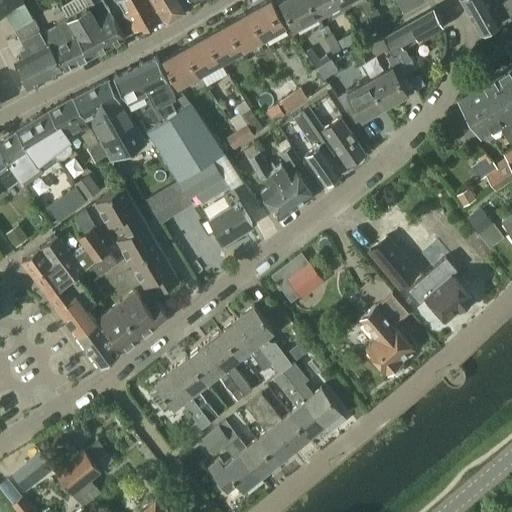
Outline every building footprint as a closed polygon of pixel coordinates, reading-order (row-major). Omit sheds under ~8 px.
[(25,0),(0,0),(0,13),(6,11),(25,0)] [(95,15),(111,45),(125,37),(109,7),(104,0),(85,0),(88,5),(95,15)] [(163,18),(152,0),(117,0),(136,32),(163,18)] [(155,0),(165,17),(189,3),(187,0),(155,0)] [(264,36),(288,23),(272,0),(266,0),(250,10),(264,36)] [(317,15),(309,0),(280,0),(294,27),(317,15)] [(338,0),(309,0),(317,15),(339,2),(338,0)] [(338,0),(339,2),(342,9),(358,0),(338,0)] [(425,0),(401,0),(397,3),(402,13),(426,1),(425,0)] [(461,0),(481,34),(502,21),(489,0),(461,0)] [(511,0),(503,0),(500,2),(509,16),(511,14),(511,0)] [(68,17),(89,57),(111,45),(95,15),(88,5),(68,17)] [(443,25),(433,8),(384,36),(393,53),(401,66),(411,60),(405,48),(401,41),(411,35),(415,42),(443,25)] [(376,9),(369,13),(373,20),(380,16),(376,9)] [(264,36),(250,10),(228,22),(243,48),(264,36)] [(384,23),(380,16),(373,20),(376,27),(384,23)] [(34,17),(13,27),(20,40),(23,39),(31,35),(40,30),(41,30),(34,17)] [(68,17),(41,32),(47,43),(49,42),(63,70),(89,57),(68,17)] [(243,48),(228,22),(206,34),(221,61),(243,48)] [(354,29),(337,40),(341,48),(359,37),(354,29)] [(22,56),(15,60),(30,87),(63,70),(49,42),(47,43),(41,32),(41,30),(40,30),(31,35),(23,39),(27,46),(19,50),(22,56)] [(323,38),(328,45),(336,40),(331,33),(323,38)] [(221,61),(206,34),(185,46),(200,73),(221,61)] [(511,38),(504,45),(511,56),(511,63),(465,93),(475,107),(485,100),(488,105),(499,99),(496,94),(511,83),(511,38)] [(337,40),(336,41),(336,40),(328,45),(333,53),(341,48),(337,40)] [(200,73),(185,46),(163,59),(178,85),(200,73)] [(348,51),(353,59),(361,54),(357,47),(348,51)] [(391,65),(368,78),(383,105),(406,92),(394,71),(401,66),(393,53),(386,57),(391,65)] [(361,54),(353,59),(358,68),(366,63),(361,54)] [(157,55),(136,65),(149,94),(155,103),(158,102),(163,111),(168,109),(163,99),(175,92),(157,55)] [(332,57),(320,64),(327,74),(338,67),(332,57)] [(149,94),(136,65),(114,75),(128,99),(129,98),(133,105),(134,104),(138,113),(148,108),(153,117),(163,111),(158,102),(155,103),(149,94)] [(111,158),(145,139),(109,77),(74,96),(111,158)] [(383,105),(368,78),(345,91),(360,118),(383,105)] [(281,99),(297,88),(291,80),(271,94),(277,102),(281,99)] [(511,83),(496,94),(499,99),(509,115),(511,113),(511,83)] [(288,110),(307,97),(300,86),(297,88),(281,99),(288,110)] [(511,138),(511,120),(509,116),(509,115),(499,99),(488,105),(485,100),(475,107),(465,93),(459,97),(481,133),(498,122),(506,135),(509,140),(511,138)] [(73,96),(51,109),(69,138),(81,132),(89,148),(88,149),(96,163),(106,157),(98,143),(100,142),(73,96)] [(176,180),(178,182),(187,198),(189,197),(209,184),(217,196),(223,192),(232,186),(242,180),(199,114),(190,102),(148,129),(179,178),(176,180)] [(274,121),(285,113),(277,102),(267,109),(274,121)] [(72,146),(67,139),(69,138),(51,109),(46,111),(26,124),(16,130),(30,151),(44,140),(51,149),(57,157),(63,158),(71,151),(72,146)] [(299,111),(292,116),(300,127),(304,133),(312,128),(311,126),(300,110),(299,111)] [(339,115),(325,125),(322,127),(339,151),(347,162),(364,149),(339,115)] [(311,126),(312,128),(331,156),(339,151),(322,127),(325,125),(321,119),(311,126)] [(235,130),(243,141),(253,134),(245,123),(235,130)] [(312,128),(304,133),(314,147),(305,153),(324,182),(329,179),(334,180),(338,176),(338,173),(341,170),(331,156),(312,128)] [(16,130),(0,141),(0,148),(19,177),(20,177),(24,183),(31,179),(26,173),(40,163),(37,159),(51,149),(44,140),(30,151),(16,130)] [(233,148),(243,141),(235,130),(225,137),(233,148)] [(279,151),(288,166),(298,160),(289,145),(279,151)] [(511,178),(511,146),(502,153),(505,159),(496,166),(484,152),(469,164),(477,177),(483,172),(495,190),(511,178)] [(19,177),(0,148),(0,188),(3,187),(4,188),(19,177)] [(279,218),(297,205),(278,179),(271,169),(260,150),(246,158),(267,187),(260,192),(279,218)] [(297,205),(313,193),(295,167),(287,172),(281,163),(271,169),(278,179),(297,205)] [(77,184),(86,197),(102,186),(92,173),(77,184)] [(187,198),(178,182),(176,180),(147,199),(162,222),(193,203),(189,197),(187,198)] [(179,279),(154,236),(124,184),(95,201),(109,226),(121,219),(128,231),(117,238),(145,286),(159,277),(165,287),(179,279)] [(239,197),(232,186),(223,192),(230,203),(209,216),(224,240),(253,222),(237,198),(239,197)] [(511,210),(502,219),(511,232),(511,210)] [(95,259),(108,250),(107,250),(109,248),(94,228),(96,225),(90,217),(81,223),(85,229),(78,236),(87,248),(75,258),(69,250),(52,262),(52,263),(34,276),(57,307),(76,293),(67,281),(76,274),(92,262),(95,259)] [(21,260),(34,276),(52,263),(52,262),(69,250),(57,234),(21,260)] [(386,236),(368,252),(399,288),(418,272),(386,236)] [(95,259),(92,262),(100,275),(117,263),(108,250),(95,259)] [(309,262),(287,278),(301,297),(323,281),(309,262)] [(446,319),(460,307),(466,310),(473,304),(470,298),(472,296),(450,272),(432,289),(424,280),(413,289),(422,299),(425,296),(446,319)] [(95,301),(76,274),(67,281),(76,293),(57,307),(78,335),(97,321),(86,307),(95,301)] [(117,303),(141,335),(168,314),(159,302),(151,308),(135,288),(117,303)] [(123,349),(141,335),(117,303),(98,317),(123,349)] [(270,341),(266,336),(273,330),(254,305),(237,318),(256,343),(272,363),(279,372),(282,370),(283,370),(295,361),(294,360),(291,361),(275,340),(270,341)] [(401,366),(400,360),(414,347),(393,323),(392,324),(376,305),(362,317),(378,336),(366,346),(388,370),(390,369),(395,371),(401,366)] [(256,343),(237,318),(220,331),(240,356),(250,348),(265,368),(272,363),(256,343)] [(119,352),(97,321),(78,335),(101,365),(119,352)] [(240,356),(220,331),(204,343),(239,388),(243,394),(251,388),(231,362),(240,356)] [(204,343),(187,357),(206,381),(217,373),(231,393),(239,388),(204,343)] [(206,381),(187,357),(171,369),(205,412),(204,413),(210,420),(210,421),(218,416),(197,389),(206,381)] [(293,384),(305,398),(305,399),(325,424),(342,410),(322,385),(313,392),(305,382),(309,379),(295,361),(283,370),(293,384)] [(205,412),(171,369),(154,381),(174,407),(184,399),(203,425),(210,420),(204,413),(205,412)] [(279,372),(273,376),(285,390),(293,384),(283,370),(282,370),(279,372)] [(293,384),(285,390),(297,405),(289,411),(309,437),(325,424),(305,399),(305,398),(293,384)] [(309,437),(289,411),(282,417),(262,392),(253,399),(263,412),(293,450),(309,437)] [(253,399),(246,404),(256,417),(259,415),(262,413),(263,412),(253,399)] [(259,415),(256,417),(266,429),(257,437),(277,463),(292,451),(293,450),(263,412),(262,413),(259,415)] [(208,433),(203,438),(214,452),(224,444),(226,443),(230,440),(231,439),(226,432),(220,424),(208,433)] [(233,427),(226,432),(231,439),(260,476),(277,463),(257,437),(247,445),(233,427)] [(84,449),(83,447),(54,469),(85,505),(101,491),(90,478),(113,459),(97,439),(84,449)] [(218,458),(209,465),(228,489),(238,481),(244,489),(260,476),(231,439),(230,440),(226,443),(224,444),(233,456),(223,464),(218,458)] [(39,451),(11,473),(25,491),(53,468),(39,451)] [(136,510),(137,511),(176,511),(175,510),(159,492),(136,510)] [(36,511),(22,493),(9,504),(15,511),(36,511)]
